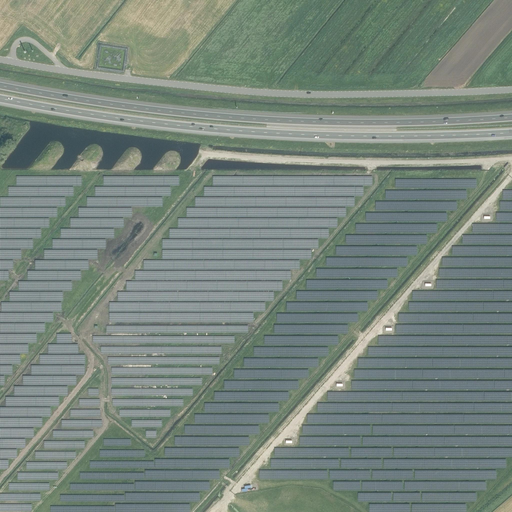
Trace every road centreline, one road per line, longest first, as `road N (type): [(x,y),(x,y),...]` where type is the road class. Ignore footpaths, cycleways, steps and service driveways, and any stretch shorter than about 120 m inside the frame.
road 1 (motorway): [(511,117),(273,120),(0,85)]
road 2 (motorway): [(0,98),(244,131),(511,133)]
road 3 (unclassified): [(397,94),(239,91),(63,70)]
road 4 (unclassified): [(511,158),(350,163),(207,155)]
